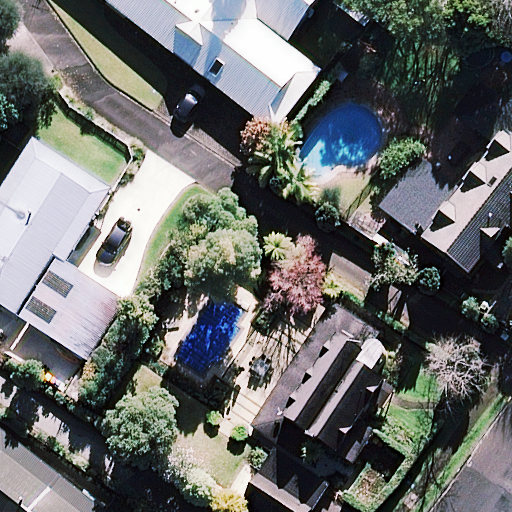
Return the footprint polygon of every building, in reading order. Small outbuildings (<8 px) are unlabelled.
[(101,0),(277,137),(323,78),(289,51),(328,0),(101,0)] [(511,103),(510,107),(485,87),(457,121),(488,146),(455,188),(425,164),(384,214),(477,288),(511,244),(511,103)] [(112,196),(35,147),(0,202),(0,306),(89,363),(126,304),(68,267),(112,196)] [(511,331),(511,281),(485,314),(509,335),(511,331)] [(396,352),(336,309),(252,427),(313,470),(396,352)] [(103,511),(2,433),(0,436),(0,511),(103,511)] [(316,511),(330,491),(278,457),(246,505),(255,511),(316,511)]
